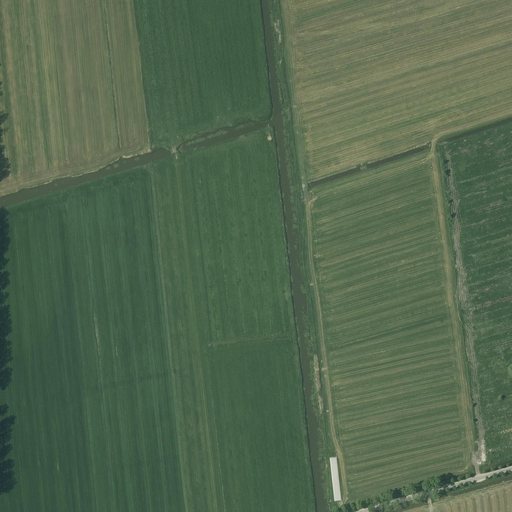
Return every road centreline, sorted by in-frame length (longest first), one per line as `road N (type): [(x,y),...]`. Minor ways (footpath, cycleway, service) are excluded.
road 1 (track): [(340,511),(289,69)]
road 2 (tertiary): [(363,511),(511,468)]
road 3 (track): [(0,190),(127,150)]
